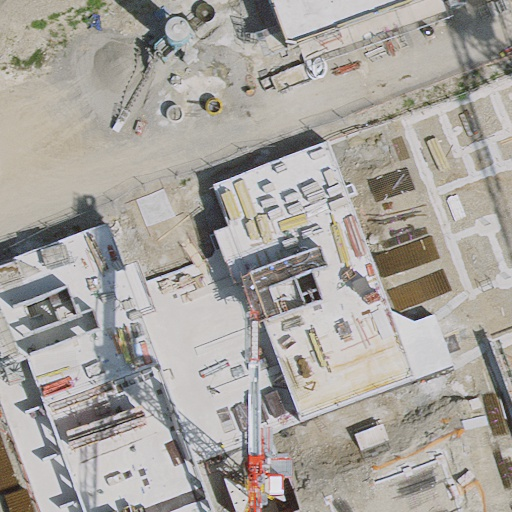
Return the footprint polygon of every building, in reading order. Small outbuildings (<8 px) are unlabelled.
[(275,0),(297,56),(337,40),(405,14),(441,0),(275,0)] [(511,74),(406,113),(452,238),(488,225),(511,288),(511,74)] [(312,153),(218,188),(306,421),(418,379),(330,146),(312,153)] [(0,262),(0,416),(34,511),(220,511),(115,221),(0,262)] [(465,511),(446,459),(323,502),(326,511),(465,511)]
